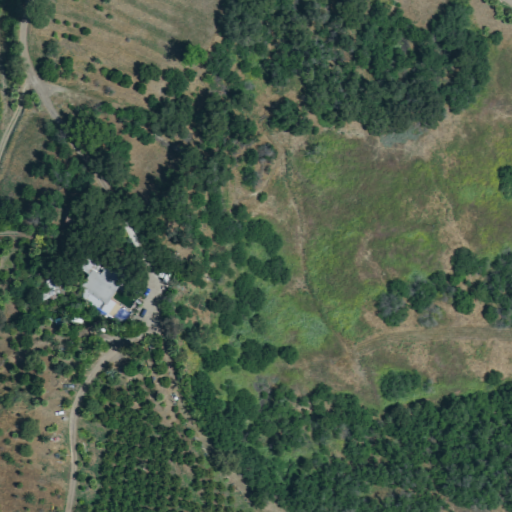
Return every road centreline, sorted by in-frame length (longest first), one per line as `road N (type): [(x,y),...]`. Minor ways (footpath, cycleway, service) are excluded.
road 1 (residential): [(71,511),(84,396),(127,327),(143,278),(130,225)]
road 2 (residential): [(130,225),(57,113),(35,41),(37,0)]
road 3 (residential): [(0,229),(130,225)]
